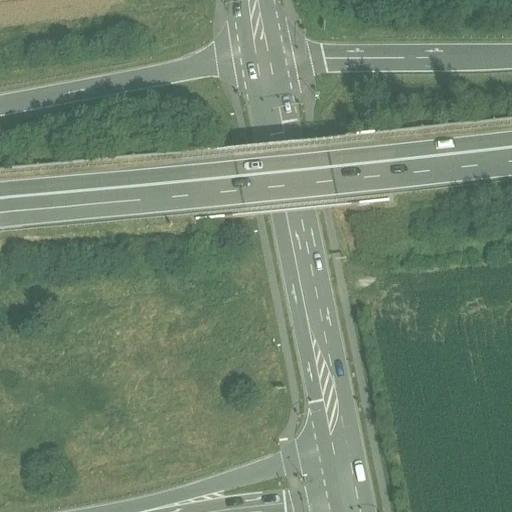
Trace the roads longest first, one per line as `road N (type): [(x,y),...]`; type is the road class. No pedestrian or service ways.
road 1 (trunk): [(0,203),(511,152)]
road 2 (secondary): [(340,457),(265,60)]
road 3 (trunk): [(265,60),(0,106)]
road 4 (trunk): [(511,63),(265,60)]
road 5 (trunk): [(340,457),(158,511)]
road 6 (trunk): [(169,511),(347,490)]
